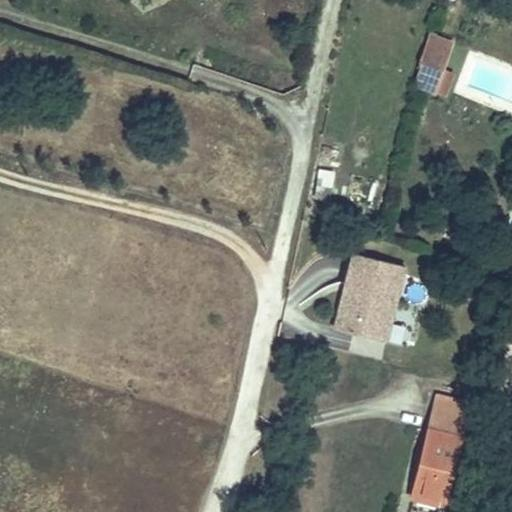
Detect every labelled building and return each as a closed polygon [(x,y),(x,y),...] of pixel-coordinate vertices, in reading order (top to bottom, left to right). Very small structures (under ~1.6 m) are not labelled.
[(430,80),(443,31),(424,26),(411,75),(430,80)] [(326,311),(358,322),(365,303),(383,309),(401,255),(352,239),(326,311)] [(365,303),(358,322),(376,328),(383,309),(365,303)] [(441,421),(452,386),(421,375),(410,410),(441,421)] [(388,477),(421,487),(441,421),(410,410),(388,477)]
